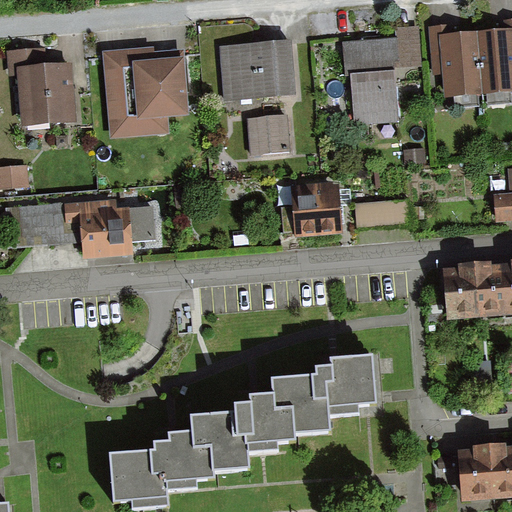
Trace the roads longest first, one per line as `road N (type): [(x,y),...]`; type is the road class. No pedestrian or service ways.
road 1 (residential): [(0,290),(409,256)]
road 2 (residential): [(309,0),(0,22)]
road 3 (residential): [(511,423),(436,429),(418,400),(409,256)]
